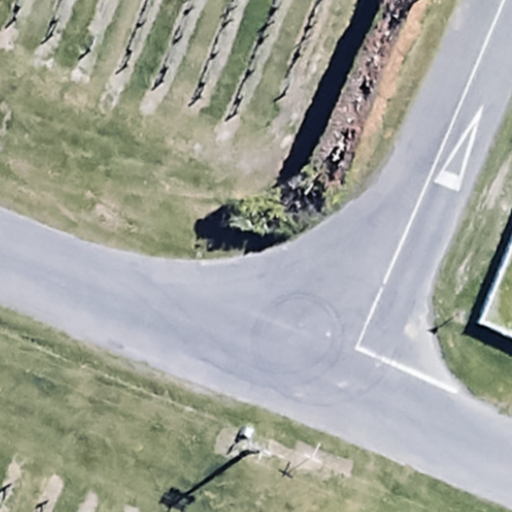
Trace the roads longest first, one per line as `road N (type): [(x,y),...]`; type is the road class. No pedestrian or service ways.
road 1 (residential): [(498,0),(333,399)]
road 2 (unclassified): [(333,399),(0,258)]
road 3 (unclassified): [(511,472),(333,399)]
